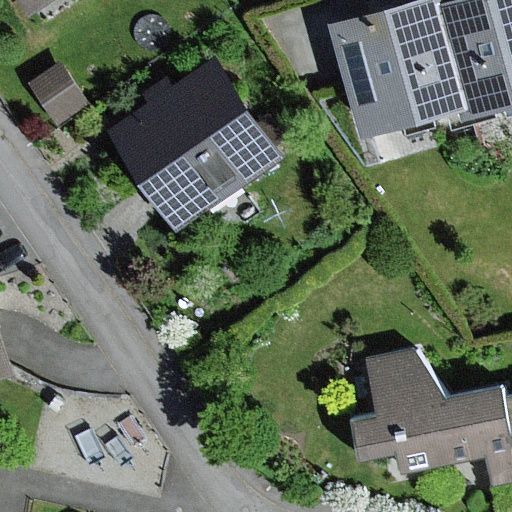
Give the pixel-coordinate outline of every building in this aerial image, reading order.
[(21,0),(32,16),(55,0),(21,0)] [(511,0),(407,0),(334,21),(366,132),(463,105),(467,118),(511,105),(511,0)] [(151,100),(113,127),(183,228),(289,155),(220,54),(176,84),(170,74),(145,92),(151,100)] [(63,62),(33,84),(62,123),(92,101),(63,62)] [(0,377),(19,373),(0,296),(0,377)] [(419,346),(369,356),(379,404),(350,410),(361,462),(398,455),(402,475),(487,458),(493,486),(511,482),(511,389),(511,390),(509,380),(452,391),(419,346)]
